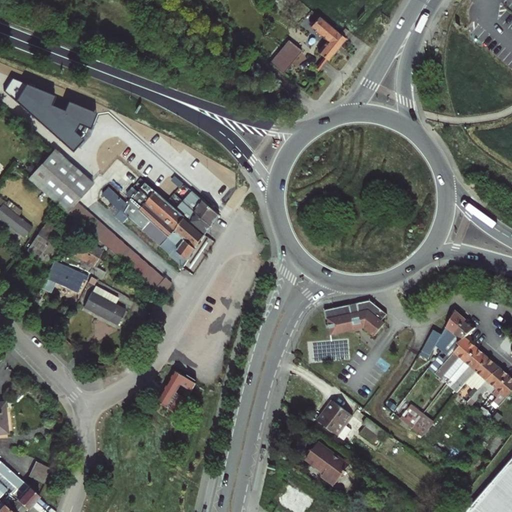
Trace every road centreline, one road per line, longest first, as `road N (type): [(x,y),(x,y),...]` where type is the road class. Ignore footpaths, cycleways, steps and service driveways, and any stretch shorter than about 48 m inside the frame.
road 1 (secondary): [(287,240),(292,268),(254,368),(221,511)]
road 2 (secondary): [(237,511),(266,381),(289,319),(317,289),(343,282)]
road 3 (residential): [(70,511),(86,451),(78,402),(0,316)]
road 4 (secondary): [(149,90),(237,146),(278,217)]
road 5 (secondary): [(320,124),(255,123),(149,90)]
road 6 (secondary): [(149,90),(0,32)]
road 7 (primary): [(417,0),(366,89),(328,120)]
road 8 (primary): [(416,134),(405,68),(436,0)]
